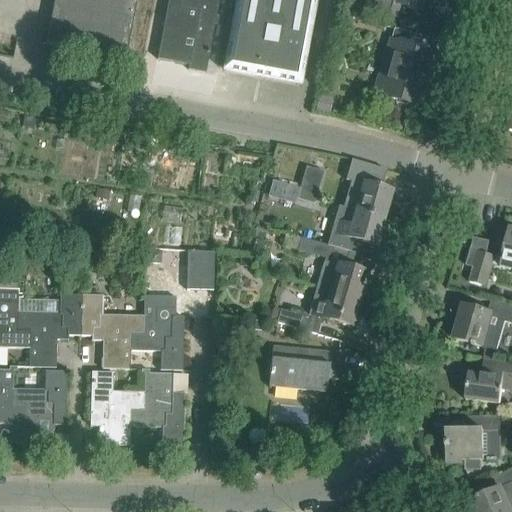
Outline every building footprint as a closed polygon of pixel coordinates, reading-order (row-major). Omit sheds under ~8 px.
[(136,0),(54,0),(46,45),(125,59),(136,0)] [(167,0),(157,60),(189,66),(191,52),(181,50),(184,35),(194,37),(196,27),(191,27),(193,18),(197,19),(199,11),(179,7),(180,0),(167,0)] [(205,74),(217,0),(180,0),(179,7),(199,11),(197,19),(193,18),(191,27),(196,27),(194,37),(184,35),(181,50),(191,52),(189,66),(188,71),(205,74)] [(301,85),(316,0),(234,0),(222,71),(301,85)] [(423,0),(435,0),(436,0),(366,0),(364,9),(395,18),(399,5),(420,11),(423,0)] [(340,14),(336,25),(345,28),(345,27),(349,25),(350,25),(352,17),(340,14)] [(416,106),(424,77),(431,79),(433,72),(428,64),(435,40),(394,29),(381,77),(389,79),(384,96),(416,106)] [(350,181),(342,208),(385,220),(393,193),(381,190),(387,171),(352,162),(347,180),(350,181)] [(314,204),(317,195),(300,190),(298,199),(314,204)] [(377,248),(385,220),(355,212),(342,208),(339,207),(328,246),(328,247),(348,253),(353,254),(357,242),(377,248)] [(511,229),(510,229),(502,260),(487,255),(490,243),(475,239),(467,266),(475,268),(470,283),(486,288),(493,267),(511,271),(511,229)] [(344,267),(348,253),(328,247),(328,246),(302,239),(298,251),(326,259),(321,274),(316,289),(359,302),(363,289),(364,289),(366,284),(364,284),(367,276),(368,276),(368,274),(344,267)] [(161,251),(147,251),(147,265),(158,265),(161,262),(161,251)] [(187,252),(186,291),(213,292),(214,254),(187,252)] [(352,326),(359,302),(316,289),(311,303),(308,315),(321,319),(321,320),(353,329),(353,326),(352,326)] [(17,332),(18,315),(16,315),(16,299),(20,300),(20,296),(17,296),(17,291),(0,290),(0,349),(28,350),(29,332),(17,332)] [(79,339),(80,297),(58,296),(58,297),(59,297),(58,316),(18,315),(17,332),(29,332),(28,350),(28,369),(55,370),(56,338),(79,339)] [(142,334),(143,318),(100,317),(101,298),(102,298),(102,297),(80,297),(79,339),(103,339),(102,371),(129,372),(129,353),(130,334),(142,334)] [(182,373),(183,320),(183,319),(171,318),(171,310),(171,299),(140,298),(140,302),(143,302),(143,318),(142,334),(130,334),(129,353),(161,354),(161,372),(160,372),(160,373),(182,373)] [(483,361),(492,363),(493,363),(505,323),(511,324),(511,309),(491,303),(491,304),(492,305),(493,304),(503,307),(500,318),(463,307),(454,341),(485,350),(483,361)] [(281,308),(276,324),(305,332),(316,335),(321,320),(321,319),(308,315),(308,316),(281,308)] [(272,348),(268,387),(327,393),(327,386),(336,389),(336,386),(327,384),(328,376),(336,377),(336,380),(335,380),(335,381),(337,381),(340,355),(272,348)] [(511,365),(493,363),(492,363),(489,379),(469,376),(465,402),(500,407),(502,391),(511,392),(511,365)] [(0,371),(0,426),(27,427),(28,409),(12,408),(13,391),(13,372),(17,372),(17,369),(10,369),(9,372),(0,371)] [(45,392),(13,391),(12,408),(28,409),(27,427),(27,445),(54,446),(54,435),(52,435),(55,427),(65,427),(66,373),(44,372),(44,373),(45,373),(45,392)] [(182,449),(183,395),(171,394),(172,376),(148,375),(148,372),(145,372),(144,394),(144,411),(131,410),(131,429),(161,430),(161,447),(160,447),(160,448),(182,449)] [(131,447),(131,429),(131,410),(144,411),(144,394),(112,393),(112,375),(114,375),(114,374),(92,374),(91,428),(103,428),(104,436),(104,447),(131,447)] [(447,432),(447,462),(467,462),(468,472),(484,472),(484,462),(501,462),(501,420),(469,420),(469,432),(447,432)] [(511,511),(511,470),(496,478),(501,489),(470,502),(474,511),(511,511)]
